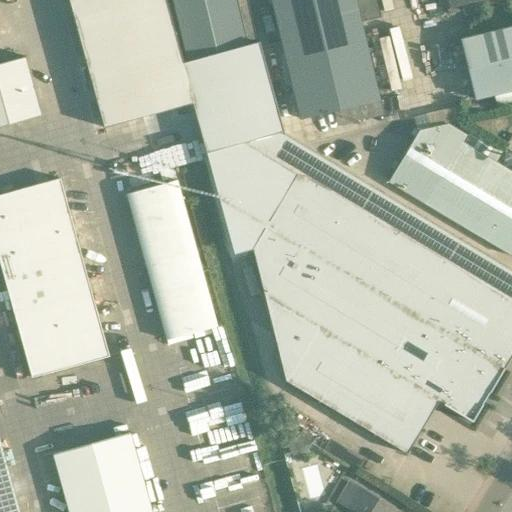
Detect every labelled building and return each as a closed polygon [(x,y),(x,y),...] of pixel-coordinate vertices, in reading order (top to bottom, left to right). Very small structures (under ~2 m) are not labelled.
[(68,0),(104,127),(193,103),(164,0),(68,0)] [(247,50),(235,0),(172,0),(188,64),(247,50)] [(361,25),(381,20),(376,0),(271,0),(300,119),(379,99),(361,25)] [(431,0),(415,0),(420,14),(434,10),(431,0)] [(483,0),(445,0),(448,8),(483,0)] [(511,26),(460,38),(475,100),(511,91),(511,26)] [(0,64),(0,92),(9,125),(42,116),(26,57),(0,64)] [(417,131),(387,182),(511,256),(511,173),(462,143),(466,136),(447,125),(417,131)] [(471,422),(503,369),(511,353),(511,302),(297,173),(252,248),(264,297),(316,328),(284,381),(406,454),(437,401),(471,422)] [(108,357),(59,178),(0,194),(0,267),(30,378),(108,357)] [(216,326),(177,179),(126,193),(166,339),(216,326)] [(151,511),(130,433),(52,454),(68,511),(151,511)] [(305,453),(299,440),(285,447),(292,460),(305,453)] [(0,511),(17,511),(0,450),(0,511)] [(398,511),(399,511),(348,480),(335,502),(351,511),(398,511)]
